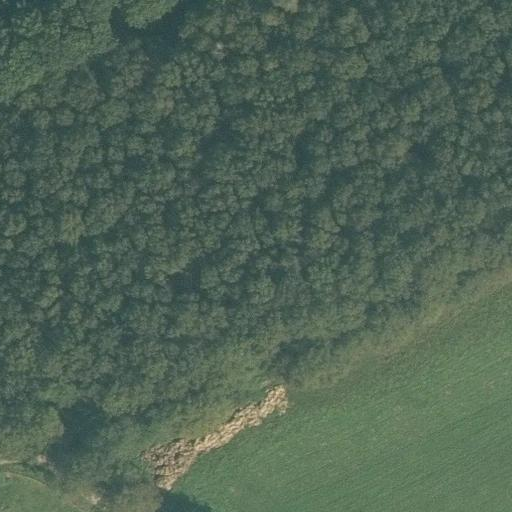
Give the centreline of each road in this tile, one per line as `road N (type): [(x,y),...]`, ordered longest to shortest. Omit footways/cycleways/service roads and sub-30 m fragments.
road 1 (track): [(115,406),(511,244)]
road 2 (track): [(0,72),(151,0)]
road 3 (track): [(119,511),(21,442)]
